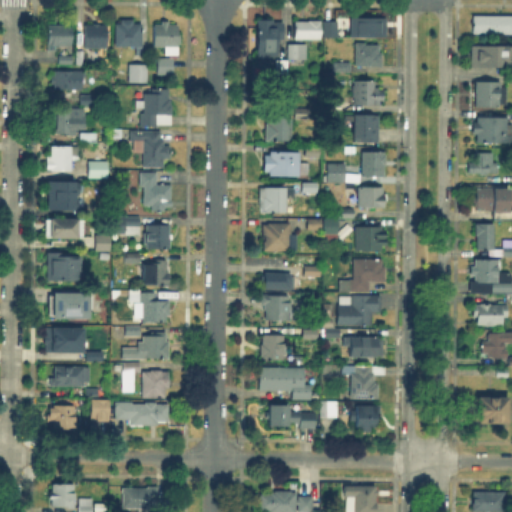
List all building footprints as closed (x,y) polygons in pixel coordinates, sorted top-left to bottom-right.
[(511,34),(473,34),(473,18),(511,18),(511,34)] [(386,31),(386,37),(351,37),(351,31),(346,31),(346,20),(386,20),(386,31)] [(271,21),(271,25),(284,25),(284,41),(277,41),(277,58),(276,58),(276,61),(265,61),(265,58),(254,58),(254,51),(259,51),(259,21),(271,21)] [(134,22),(134,24),(142,24),(142,47),(117,47),(117,24),(123,24),(123,22),(134,22)] [(319,40),(295,40),(295,22),(319,22),(319,40)] [(57,24),(57,26),(71,26),(71,47),(57,47),(57,52),(48,52),(48,26),(49,26),(50,24),(57,24)] [(171,24),(171,27),(178,27),(178,33),(180,33),(180,45),(178,45),(178,57),(165,57),(165,49),(155,49),(155,27),(162,27),(162,24),(171,24)] [(337,38),(324,38),(324,24),(337,24),(337,38)] [(99,25),(99,28),(104,28),(104,50),(81,50),(81,46),(77,46),(77,31),(81,31),(81,28),(92,28),(92,25),(99,25)] [(379,44),(379,54),(381,54),(381,67),(357,67),(357,44),(379,44)] [(305,60),(289,60),(289,46),(305,46),(305,60)] [(511,68),(471,68),(471,48),(511,48),(511,68)] [(75,65),(75,52),(85,52),(85,65),(75,65)] [(71,65),(60,65),(60,57),(72,57),(71,65)] [(172,75),(158,75),(158,60),(172,60),(172,75)] [(288,74),(273,74),(273,61),(288,61),(288,74)] [(331,72),(331,64),(349,64),(349,72),(331,72)] [(146,85),(129,84),(129,67),(148,67),(148,82),(146,82),(146,85)] [(83,72),(83,91),(55,91),(55,86),(53,86),(53,77),(55,77),(55,72),(83,72)] [(374,82),(374,93),(381,93),(381,105),(355,105),(355,82),(374,82)] [(500,84),(500,88),(506,88),(506,107),(476,107),(476,102),(475,102),(475,84),(500,84)] [(165,91),(165,96),(165,106),(170,106),(170,127),(144,126),(144,108),(140,108),(140,106),(140,103),(140,102),(144,102),(144,96),(155,96),(155,91),(165,91)] [(95,107),(84,107),(84,98),(95,98),(95,107)] [(309,119),(295,118),(295,110),(309,110),(309,119)] [(75,112),(75,114),(76,114),(76,119),(80,119),(80,127),(76,127),(76,134),(53,134),(53,114),(66,114),(66,112),(75,112)] [(378,139),(378,142),(362,142),(362,139),(354,139),(354,116),(378,116),(378,139)] [(290,119),(292,119),(292,133),(290,133),(290,142),(265,142),(265,123),(268,123),(268,119),(290,119)] [(506,119),(506,126),(511,126),(511,129),(511,143),(478,143),(478,134),(473,134),(473,123),(478,123),(478,119),(506,119)] [(161,132),(161,141),(164,141),(164,149),(171,149),(171,159),(164,159),(164,167),(144,167),(144,142),(131,142),(131,132),(161,132)] [(96,142),(81,142),(81,134),(96,134),(96,142)] [(51,172),(47,172),(47,160),(51,160),(51,148),(79,148),(79,158),(72,158),(72,172),(51,172)] [(384,177),(364,177),(364,153),(384,153),(384,177)] [(300,156),(300,166),(307,166),(307,173),(300,173),(300,177),(265,177),(265,155),(300,156)] [(492,156),(492,164),(497,164),(497,176),(480,176),(480,173),(467,173),(467,161),(474,161),(474,156),(492,156)] [(108,179),(90,179),(90,163),(108,163),(108,179)] [(346,181),(327,181),(327,166),(347,166),(346,181)] [(157,175),(157,186),(170,186),(170,205),(165,205),(165,211),(152,211),(152,206),(143,206),(143,186),(141,186),(141,175),(143,175),(143,174),(157,175)] [(316,193),(304,193),(304,184),(316,184),(316,193)] [(77,209),(50,209),(50,185),(80,185),(80,195),(77,195),(77,209)] [(490,189),(490,191),(510,191),(510,219),(492,219),(492,208),(475,208),(475,191),(477,191),(477,188),(490,189)] [(287,198),(286,214),(268,214),(268,212),(260,212),(260,189),(294,189),(294,198),(287,198)] [(382,190),(382,194),(387,194),(387,203),(382,203),(382,206),(359,206),(359,190),(382,190)] [(338,219),(338,209),(353,209),(353,219),(338,219)] [(335,217),(321,217),(320,231),(335,231),(335,217)] [(141,234),(114,234),(114,218),(141,218),(141,234)] [(324,232),(309,232),(309,219),(324,219),(324,232)] [(79,238),(79,240),(50,240),(50,238),(46,238),(46,220),(83,220),(83,238),(79,238)] [(338,243),(326,242),(326,223),(338,223),(338,243)] [(290,251),(263,251),(263,224),(290,224),(290,251)] [(168,248),(168,251),(151,251),(151,248),(147,248),(147,227),(171,227),(171,248),(168,248)] [(378,228),(381,229),(381,234),(384,234),(384,247),(381,247),(381,249),(378,249),(378,252),(357,251),(357,228),(378,228)] [(494,228),(493,249),(504,249),(504,241),(511,241),(511,258),(504,258),(504,255),(490,255),(490,251),(477,251),(477,228),(494,228)] [(109,251),(97,251),(97,236),(109,236),(109,251)] [(69,254),(69,259),(81,260),(81,281),(49,281),(50,254),(69,254)] [(138,263),(126,263),(126,255),(138,255),(138,263)] [(382,262),(382,273),(384,273),(384,283),(369,283),(369,291),(340,291),(340,281),(354,281),(354,261),(382,262)] [(165,262),(165,267),(166,267),(166,275),(170,275),(170,286),(153,286),(143,286),(143,267),(153,267),(153,262),(165,262)] [(497,262),(497,274),(508,274),(508,284),(511,284),(511,294),(487,294),(487,286),(475,286),(475,275),(471,275),(471,262),(497,262)] [(320,277),(305,277),(305,267),(320,267),(320,277)] [(293,290),(265,290),(265,275),(294,275),(293,290)] [(371,326),(339,326),(339,295),(380,296),(380,313),(371,313),(371,326)] [(89,317),(48,317),(48,296),(89,296),(89,317)] [(289,309),(289,320),(265,320),(265,309),(262,309),(262,298),(289,298),(289,309)] [(163,321),(163,324),(146,324),(146,321),(142,321),(142,302),(168,302),(168,321),(163,321)] [(502,317),(502,326),(476,325),(476,317),(472,317),(472,307),(506,307),(506,317),(502,317)] [(52,327),(85,327),(85,351),(51,350),(52,327)] [(340,338),(326,338),(327,330),(340,330),(340,338)] [(318,339),(304,339),(304,331),(318,331),(318,339)] [(505,359),(483,359),(483,343),(489,343),(489,332),(511,333),(511,345),(505,345),(505,359)] [(165,334),(165,337),(169,337),(169,359),(123,359),(123,348),(141,348),(141,343),(144,343),(144,337),(151,337),(151,334),(165,334)] [(284,361),(262,361),(262,337),(284,337),(284,361)] [(347,358),(347,349),(343,349),(343,340),(351,339),(381,339),(381,356),(374,356),(374,359),(347,358)] [(140,374),(124,374),(124,363),(140,363),(140,374)] [(373,376),(373,385),(377,385),(377,398),(351,398),(351,376),(342,376),(342,368),(383,368),(383,376),(373,376)] [(84,386),(51,386),(51,378),(56,378),(56,369),(88,369),(88,382),(84,382),(84,386)] [(305,370),(305,385),(311,385),(311,399),(292,399),(292,391),(259,391),(259,370),(305,370)] [(167,398),(143,398),(143,373),(167,373),(167,398)] [(506,424),(474,424),(474,399),(506,399),(506,424)] [(107,421),(92,421),(92,401),(107,401),(107,421)] [(338,417),(321,417),(321,403),(338,403),(338,417)] [(158,420),(158,425),(130,425),(130,420),(117,420),(117,405),(169,405),(169,420),(158,420)] [(67,406),(67,409),(75,409),(75,421),(73,421),(73,429),(55,429),(55,421),(49,421),(49,408),(59,409),(59,406),(67,406)] [(287,423),(286,429),(270,429),(271,407),(287,407),(287,413),(314,413),(314,429),(298,429),(298,423),(287,423)] [(352,421),(352,411),(357,411),(357,408),(377,408),(377,427),(374,427),(374,431),(358,431),(358,427),(355,427),(355,421),(352,421)] [(74,487),(74,508),(51,508),(51,500),(49,500),(49,493),(52,493),(52,487),(74,487)] [(376,511),(346,511),(346,487),(376,487),(376,511)] [(157,489),(157,501),(166,501),(165,511),(139,511),(139,509),(124,509),(124,489),(157,489)] [(504,511),(473,511),(473,493),(504,494),(504,511)] [(297,494),(297,498),(313,498),(313,511),(260,511),(260,497),(275,498),(275,494),(297,494)] [(76,511),(89,511),(89,497),(76,496),(76,511)]
